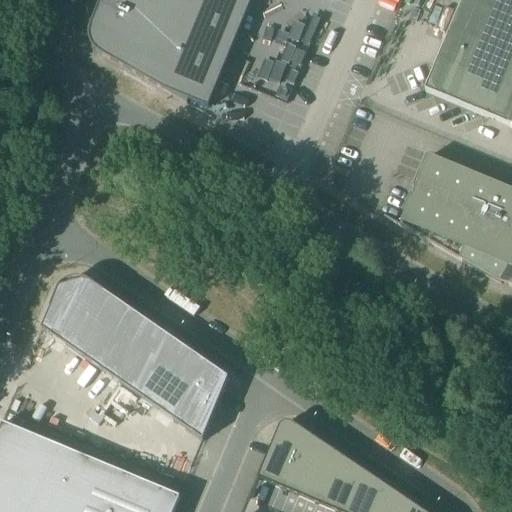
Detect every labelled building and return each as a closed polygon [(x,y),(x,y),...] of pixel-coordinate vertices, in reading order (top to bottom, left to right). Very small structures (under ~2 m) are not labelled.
[(208,110),(253,0),(101,0),(91,26),(89,30),(89,34),(89,38),(89,42),(91,46),(93,50),(96,53),(99,55),(187,105),(188,102),(208,110)] [(511,0),(464,0),(425,93),(511,129),(511,0)] [(401,226),(396,223),(383,218),(501,286),(502,284),(501,283),(509,269),(511,270),(511,192),(429,158),(401,226)] [(59,290),(42,332),(203,443),(229,381),(116,303),(86,282),(59,290)] [(295,300),(288,296),(284,304),(291,308),(295,300)] [(174,511),(180,499),(3,425),(0,431),(0,511),(174,511)] [(280,430),(258,481),(330,511),(420,511),(337,455),(293,426),(280,430)]
